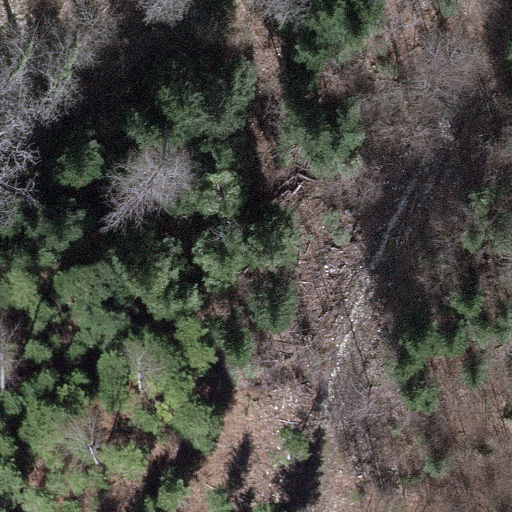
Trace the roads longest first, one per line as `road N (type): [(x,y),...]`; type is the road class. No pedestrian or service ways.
road 1 (track): [(305,511),(320,415),(485,0)]
road 2 (track): [(0,147),(258,0)]
